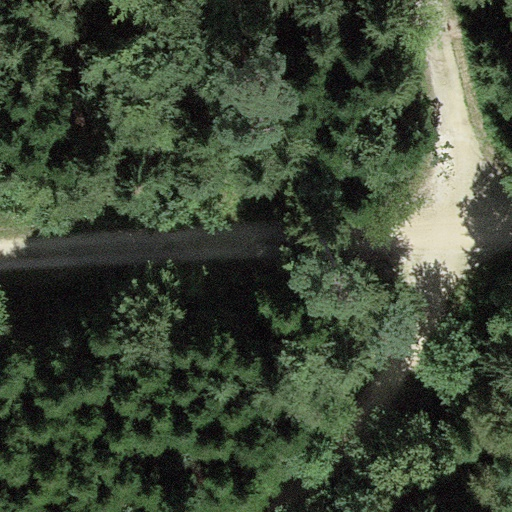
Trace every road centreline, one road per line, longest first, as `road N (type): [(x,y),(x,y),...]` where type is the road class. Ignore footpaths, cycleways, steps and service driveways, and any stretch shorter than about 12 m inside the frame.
road 1 (track): [(231,511),(276,487),(456,235),(397,0)]
road 2 (track): [(511,233),(0,265)]
